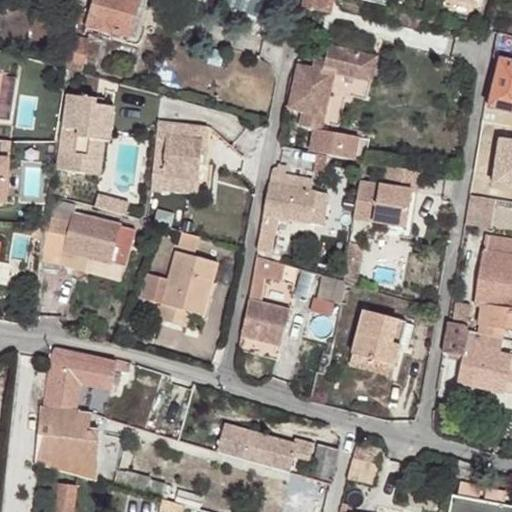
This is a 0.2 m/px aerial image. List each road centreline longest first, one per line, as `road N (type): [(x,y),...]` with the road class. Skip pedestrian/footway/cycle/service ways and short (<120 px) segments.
road 1 (residential): [(489,42),(420,441)]
road 2 (residential): [(289,40),(226,382)]
road 3 (residential): [(226,382),(0,329)]
road 4 (residential): [(350,422),(226,382)]
